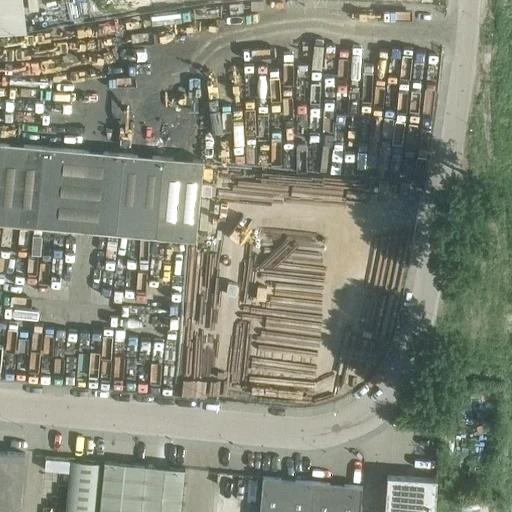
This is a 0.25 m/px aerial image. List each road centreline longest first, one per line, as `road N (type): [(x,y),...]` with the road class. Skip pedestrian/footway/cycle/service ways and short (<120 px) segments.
road 1 (unclassified): [(0,407),(295,435),(359,420),(394,391),(420,335),(463,76),(467,0)]
road 2 (unknown): [(465,36),(273,16),(60,121)]
